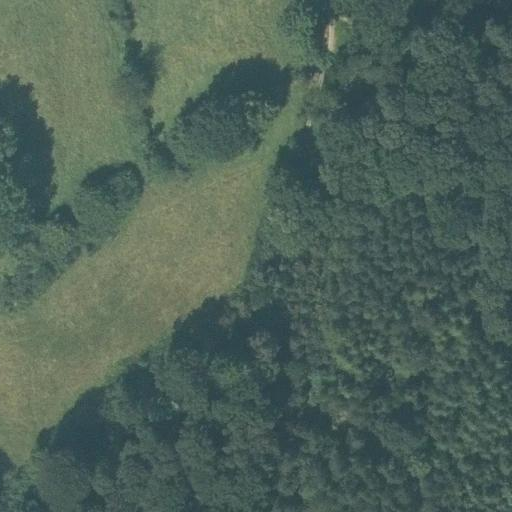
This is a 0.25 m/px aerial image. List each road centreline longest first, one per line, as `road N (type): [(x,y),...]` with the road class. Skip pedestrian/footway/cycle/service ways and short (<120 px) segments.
road 1 (track): [(328,0),(332,45),(277,242),(266,447),(251,511)]
road 2 (track): [(333,27),(398,65),(511,187)]
